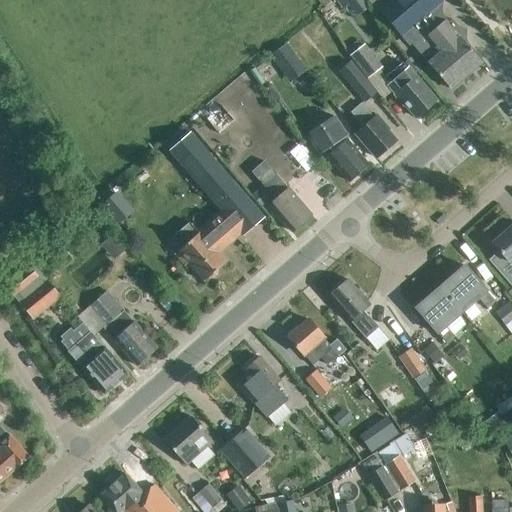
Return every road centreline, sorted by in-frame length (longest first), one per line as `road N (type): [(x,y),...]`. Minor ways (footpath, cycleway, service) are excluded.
road 1 (tertiary): [(81,456),(343,226)]
road 2 (tertiary): [(343,226),(511,79)]
road 3 (residential): [(343,226),(397,271),(511,171)]
road 4 (residential): [(81,456),(0,333)]
